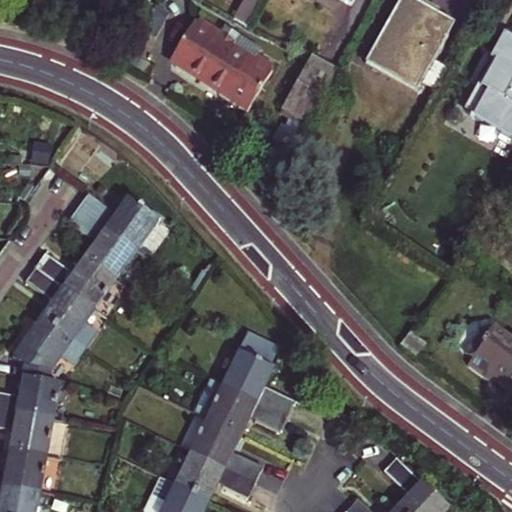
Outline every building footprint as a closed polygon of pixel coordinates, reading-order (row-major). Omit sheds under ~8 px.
[(154,8),(138,0),(127,0),(119,15),(143,31),(154,8)] [(245,0),(234,21),(246,28),(261,0),(245,0)] [(355,0),(335,0),(351,8),(355,0)] [(455,26),(406,0),(404,0),(362,74),(411,102),(455,26)] [(168,15),(154,8),(143,31),(156,37),(168,15)] [(196,23),(194,21),(176,49),(182,54),(177,62),(201,78),(198,82),(245,113),(271,73),(269,71),(272,67),(256,56),(260,50),(225,26),(221,33),(199,19),(196,23)] [(511,46),(507,44),(493,67),(486,63),(471,89),(477,92),(462,118),(511,144),(511,46)] [(182,54),(176,49),(168,62),(198,82),(201,78),(177,62),(182,54)] [(338,74),(311,58),(282,112),(307,128),(338,74)] [(79,211),(138,252),(158,225),(127,202),(115,218),(89,198),(79,211)] [(84,260),(115,283),(138,252),(79,211),(69,225),(96,245),(84,260)] [(37,271),(94,312),(115,283),(84,260),(73,276),(47,257),(37,271)] [(42,319),(86,352),(97,336),(84,326),(94,312),(37,271),(27,286),(52,304),(42,319)] [(86,352),(42,319),(30,335),(12,360),(23,369),(21,381),(48,386),(50,374),(61,358),(74,368),(86,352)] [(511,397),(511,328),(502,321),(496,329),(491,325),(467,357),(474,362),(469,369),(491,386),(493,383),(511,397)] [(408,336),(399,348),(417,362),(426,350),(408,336)] [(278,351),(249,337),(222,391),(286,421),(294,405),(265,392),(275,372),(269,369),(278,351)] [(0,414),(54,424),(60,388),(48,386),(21,381),(17,400),(0,396),(0,414)] [(286,421),(222,391),(210,385),(194,417),(207,424),(241,440),(251,423),(279,435),(286,421)] [(8,453),(48,460),(54,424),(0,414),(0,433),(11,435),(8,453)] [(241,440),(207,424),(191,456),(255,486),(263,470),(233,456),(241,440)] [(0,488),(41,496),(48,460),(8,453),(5,472),(0,471),(0,488)] [(255,486),(191,456),(175,489),(209,506),(217,489),(247,503),(255,486)] [(393,511),(394,511),(445,511),(446,511),(395,463),(385,475),(406,496),(393,511)] [(0,511),(38,511),(41,496),(0,488),(0,511)] [(205,511),(209,506),(175,489),(164,511),(205,511)]
